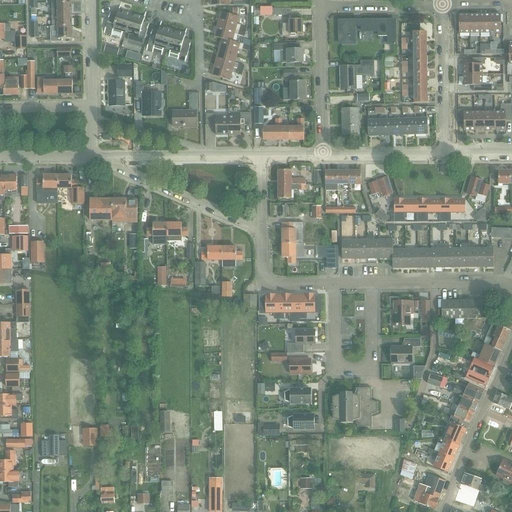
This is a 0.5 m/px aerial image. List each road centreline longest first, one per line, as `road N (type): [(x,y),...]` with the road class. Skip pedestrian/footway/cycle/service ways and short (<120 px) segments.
road 1 (residential): [(372,283),(372,354),(358,369),(336,353),(334,283)]
road 2 (residential): [(261,229),(91,155)]
road 3 (residential): [(443,511),(511,343)]
road 4 (residential): [(91,155),(261,156)]
road 5 (residential): [(444,153),(441,4)]
road 6 (residential): [(322,155),(320,7)]
road 7 (residential): [(511,287),(372,283)]
road 8 (residential): [(322,155),(444,153)]
road 9 (residential): [(334,283),(269,283),(261,229)]
